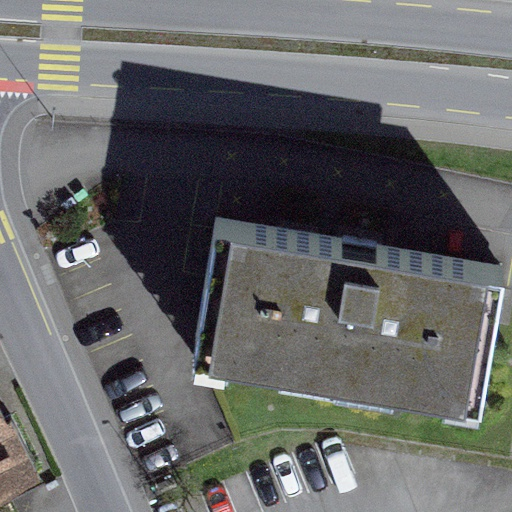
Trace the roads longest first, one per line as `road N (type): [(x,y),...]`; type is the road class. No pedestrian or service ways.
road 1 (primary): [(0,29),(325,47),(511,68)]
road 2 (residential): [(0,274),(104,511)]
